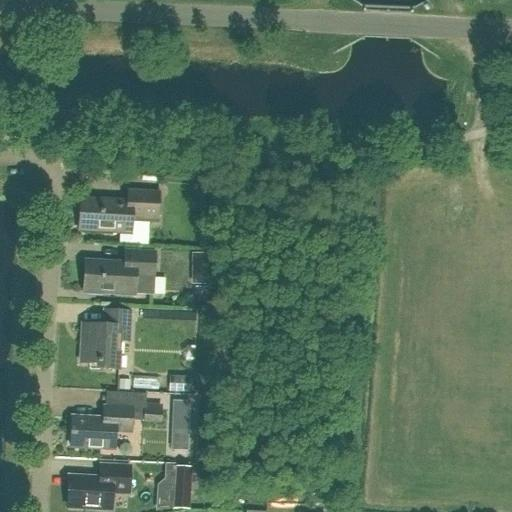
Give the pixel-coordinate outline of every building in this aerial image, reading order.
[(157,224),(159,192),(126,191),(126,202),(80,199),(78,232),(130,235),(131,222),(157,224)] [(151,295),(153,254),(124,253),(123,265),(85,263),(83,292),(133,295),(133,294),(151,295)] [(191,266),(202,266),(207,266),(207,254),(203,254),(191,254),(191,266)] [(128,343),(129,313),(103,312),(103,326),(81,325),(79,364),(96,365),(96,369),(117,370),(119,342),(128,343)] [(172,379),(172,392),(186,393),(186,380),(172,379)] [(117,381),(117,392),(129,392),(129,381),(117,381)] [(172,403),(171,427),(188,428),(189,404),(172,403)] [(130,433),(131,409),(103,408),(102,420),(71,418),(70,448),(113,450),(114,432),(130,433)] [(160,425),(161,411),(143,410),(142,423),(160,425)] [(127,493),(129,468),(100,467),(99,479),(68,478),(66,508),(110,510),(111,493),(127,493)] [(189,510),(191,468),(173,467),(171,509),(189,510)]
